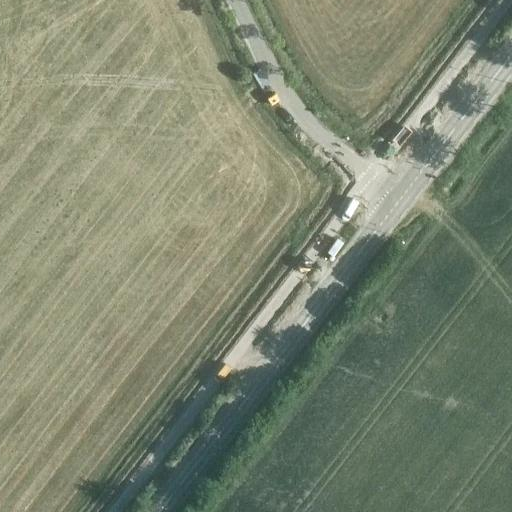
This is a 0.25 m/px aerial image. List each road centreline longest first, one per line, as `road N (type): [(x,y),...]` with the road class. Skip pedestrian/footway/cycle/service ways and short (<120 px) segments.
road 1 (secondary): [(157,511),(398,200)]
road 2 (unclassified): [(398,200),(291,105),(234,0)]
road 3 (secondary): [(398,200),(511,53)]
